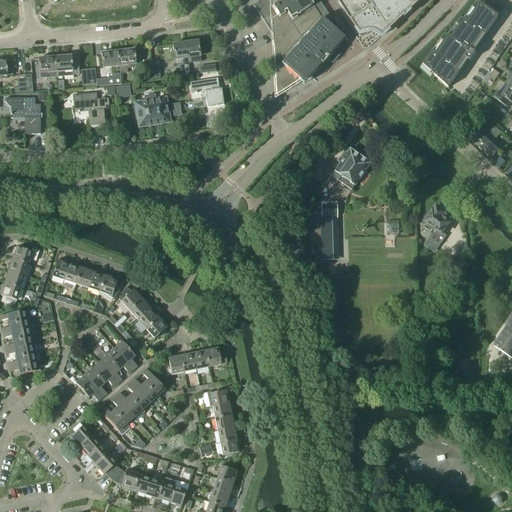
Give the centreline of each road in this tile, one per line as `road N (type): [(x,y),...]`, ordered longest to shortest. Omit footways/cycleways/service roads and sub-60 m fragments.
road 1 (tertiary): [(326,511),(292,342),(263,269)]
road 2 (residential): [(0,157),(77,157),(225,134)]
road 3 (residential): [(511,191),(375,68)]
road 4 (residential): [(284,136),(213,0)]
road 5 (residential): [(29,40),(150,26),(161,0)]
road 6 (residential): [(70,489),(71,471),(16,417),(0,443)]
road 7 (tertiary): [(121,192),(0,183)]
